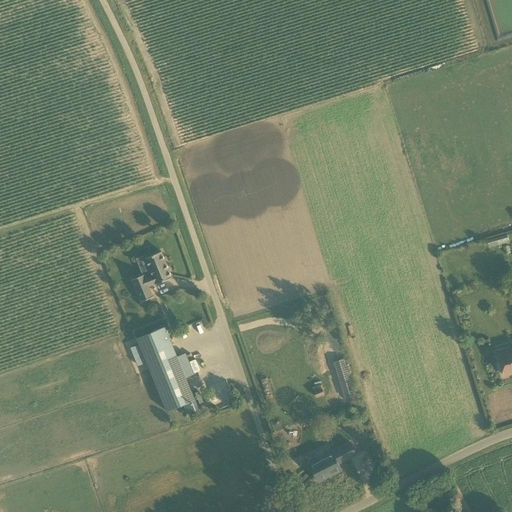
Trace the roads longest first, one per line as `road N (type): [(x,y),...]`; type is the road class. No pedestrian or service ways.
road 1 (unclassified): [(286,511),(151,113),(101,0)]
road 2 (unclassified): [(346,511),(511,434)]
